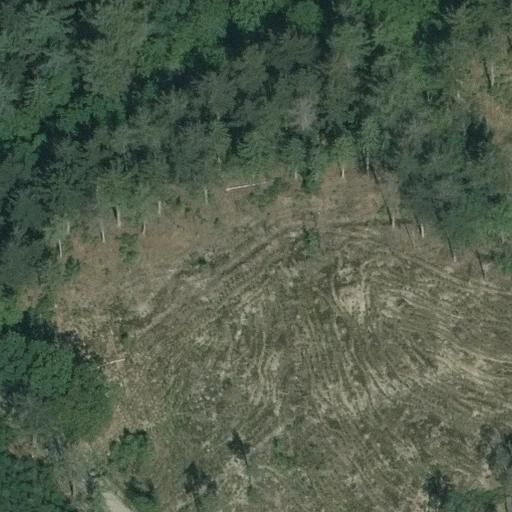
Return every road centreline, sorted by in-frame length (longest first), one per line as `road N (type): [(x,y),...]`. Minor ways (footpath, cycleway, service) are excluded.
road 1 (track): [(0,178),(368,0)]
road 2 (unclassified): [(124,511),(0,379)]
